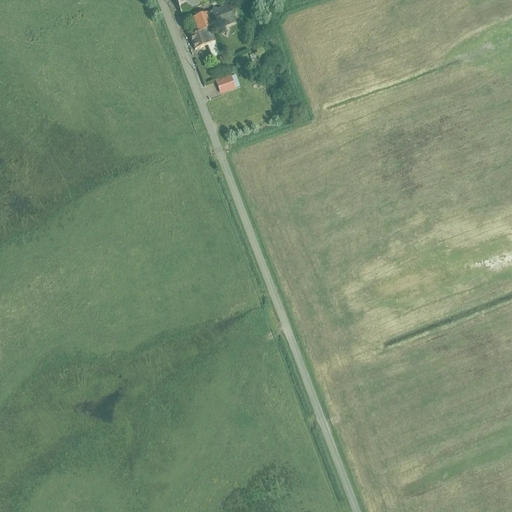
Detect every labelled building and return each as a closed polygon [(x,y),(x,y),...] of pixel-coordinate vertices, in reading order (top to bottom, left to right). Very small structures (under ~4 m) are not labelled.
[(206,0),(174,0),(181,15),(208,4),(206,0)] [(197,34),(209,29),(216,26),(217,30),(235,24),(228,5),(217,10),(213,8),(211,13),(191,20),(197,34)] [(209,29),(197,34),(190,37),(194,51),(207,46),(212,60),(220,56),(209,29)] [(230,75),(215,81),(220,95),(239,88),(235,75),(231,77),(230,75)] [(263,79),(268,85),(273,81),(267,75),(263,79)] [(224,106),(236,104),(235,98),(223,101),(224,106)]
